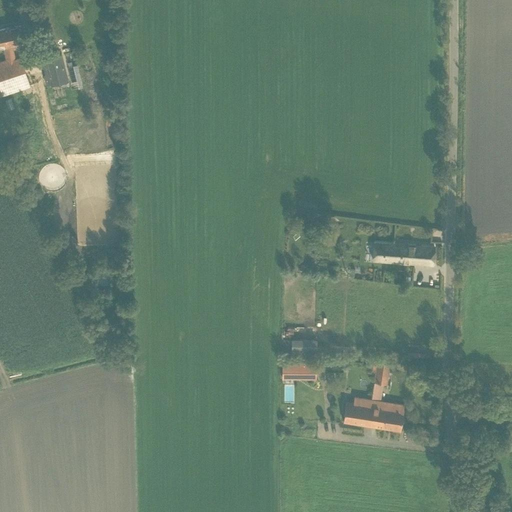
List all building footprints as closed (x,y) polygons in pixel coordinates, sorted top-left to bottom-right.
[(21,25),(0,29),(0,48),(6,47),(7,53),(9,62),(0,64),(0,86),(3,95),(29,86),(21,58),(15,60),(13,55),(12,46),(25,43),(21,25)] [(42,59),(44,70),(47,70),(48,75),(44,75),(46,85),(51,84),(51,86),(68,82),(61,55),(42,59)] [(77,65),(73,66),(78,88),(83,87),(77,65)] [(434,247),(424,246),(374,243),(373,260),(423,264),(433,264),(434,247)] [(281,349),(282,349),(282,355),(286,355),(286,352),(316,353),(317,339),(292,338),(292,339),(281,339),(281,343),(281,349)] [(374,382),(387,384),(390,363),(377,361),(374,382)] [(283,379),(316,380),(315,363),(283,363),(283,379)] [(343,421),(370,426),(373,406),(370,406),(371,399),(354,396),(353,403),(346,402),(343,421)] [(373,406),(370,426),(400,430),(404,404),(371,399),(370,406),(373,406)]
